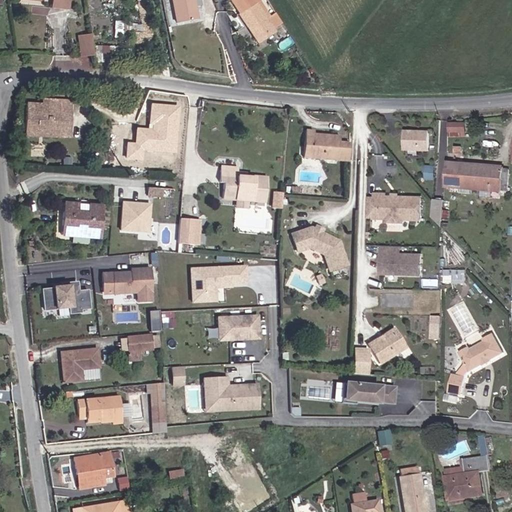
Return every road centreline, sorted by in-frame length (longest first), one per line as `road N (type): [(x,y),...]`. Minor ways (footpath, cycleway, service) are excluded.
road 1 (residential): [(0,85),(77,77),(459,105),(511,93)]
road 2 (residential): [(45,511),(0,121)]
road 3 (residential): [(511,430),(287,419),(270,366)]
